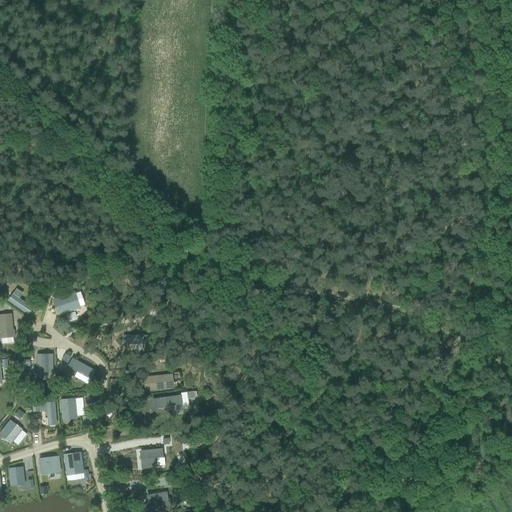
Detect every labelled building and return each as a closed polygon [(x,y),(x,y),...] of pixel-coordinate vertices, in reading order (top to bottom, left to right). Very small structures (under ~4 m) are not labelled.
[(61,283),(54,285),(57,292),(63,290),(63,289),(61,283)] [(76,293),(54,300),(59,314),(80,307),(76,293)] [(12,294),(7,301),(27,315),(32,308),(12,294)] [(11,314),(0,314),(0,333),(13,332),(11,314)] [(143,335),(123,336),(123,344),(143,344),(143,335)] [(53,373),(53,354),(37,354),(36,372),(53,373)] [(65,354),(62,360),(67,363),(70,357),(65,354)] [(94,371),(72,359),(65,372),(74,377),(77,372),(90,379),(94,371)] [(172,375),(151,377),(152,390),(173,388),(172,375)] [(181,395),(153,399),(154,408),(182,404),(182,407),(189,406),(187,392),(180,393),(181,395)] [(61,418),(77,416),(75,399),(60,400),(61,418)] [(54,402),(46,403),(48,425),(56,424),(54,402)] [(23,414),(18,410),(15,415),(19,419),(23,414)] [(10,421),(0,433),(0,434),(5,439),(7,437),(12,441),(18,445),(26,434),(21,430),(10,421)] [(161,450),(140,452),(142,468),(156,466),(155,458),(162,458),(161,450)] [(80,453),(64,455),(67,476),(67,480),(83,478),(88,477),(87,470),(82,471),(80,453)] [(61,472),(59,456),(39,459),(41,475),(61,472)] [(22,467),(8,469),(10,486),(17,485),(17,482),(24,481),(22,467)] [(165,492),(148,495),(150,510),(171,506),(169,499),(166,499),(165,492)]
